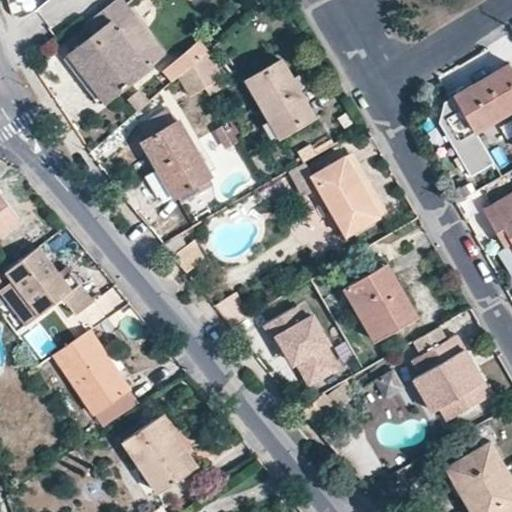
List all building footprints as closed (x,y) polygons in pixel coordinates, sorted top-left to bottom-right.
[(108,100),(175,43),(188,33),(161,0),(143,0),(141,3),(138,0),(130,0),(111,14),(67,48),(108,100)] [(101,0),(111,14),(130,0),(138,0),(141,3),(143,0),(101,0)] [(196,45),(164,71),(190,104),(223,78),(196,45)] [(243,78),(277,132),(312,110),(280,57),(243,78)] [(453,104),(444,109),(441,119),(449,134),(452,141),(474,181),(498,168),(480,134),(511,117),(511,68),(462,95),(469,108),(458,114),(453,104)] [(462,95),(452,101),(453,104),(458,114),(469,108),(462,95)] [(137,140),(152,166),(169,194),(209,169),(178,118),(174,120),(165,106),(136,124),(143,135),(137,140)] [(227,125),(215,132),(225,152),(238,145),(227,125)] [(448,143),(452,141),(449,134),(444,136),(448,143)] [(325,139),(293,158),(279,168),(285,176),(299,169),(327,214),(362,195),(330,147),(325,139)] [(339,143),(330,147),(362,195),(368,190),(339,143)] [(279,168),(293,158),(288,148),(273,159),(279,168)] [(169,194),(152,166),(144,173),(159,198),(169,194)] [(0,225),(22,210),(1,180),(0,180),(0,225)] [(511,190),(483,208),(505,247),(511,243),(511,190)] [(181,219),(163,231),(180,252),(196,240),(181,219)] [(74,309),(96,295),(72,260),(62,266),(43,238),(10,263),(13,268),(37,305),(60,290),(74,309)] [(422,312),(407,285),(396,289),(387,273),(397,267),(392,259),(346,286),(356,303),(367,298),(386,333),(422,312)] [(396,289),(407,285),(397,267),(387,273),(396,289)] [(37,305),(13,268),(1,274),(25,314),(37,305)] [(230,330),(249,315),(234,295),(215,309),(230,330)] [(376,339),(386,333),(367,298),(356,303),(376,339)] [(294,301),(263,319),(272,334),(276,332),(292,358),(295,356),(309,378),(335,362),(322,340),(327,337),(311,310),(302,315),(294,301)] [(131,381),(91,323),(55,348),(95,403),(131,381)] [(440,323),(413,339),(421,351),(410,358),(419,372),(429,366),(447,398),(439,403),(448,419),(492,393),(483,378),(479,381),(468,362),(472,359),(455,331),(448,335),(440,323)] [(433,407),(439,403),(447,398),(429,366),(419,372),(414,375),(433,407)] [(301,407),(321,431),(342,413),(325,393),(301,407)] [(165,409),(121,437),(156,491),(199,464),(165,409)] [(447,462),(479,511),(503,511),(511,507),(511,469),(491,435),(447,462)]
